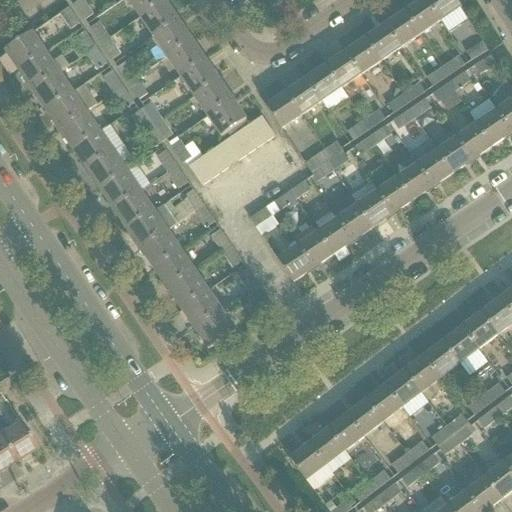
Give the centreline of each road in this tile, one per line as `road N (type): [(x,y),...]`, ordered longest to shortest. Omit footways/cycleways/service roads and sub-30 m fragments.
road 1 (tertiary): [(167,424),(511,192)]
road 2 (secondary): [(167,424),(31,230)]
road 3 (secondary): [(0,269),(126,447)]
road 4 (residential): [(214,0),(246,49),(263,59),(281,56),(362,0)]
road 5 (residential): [(24,511),(126,447)]
